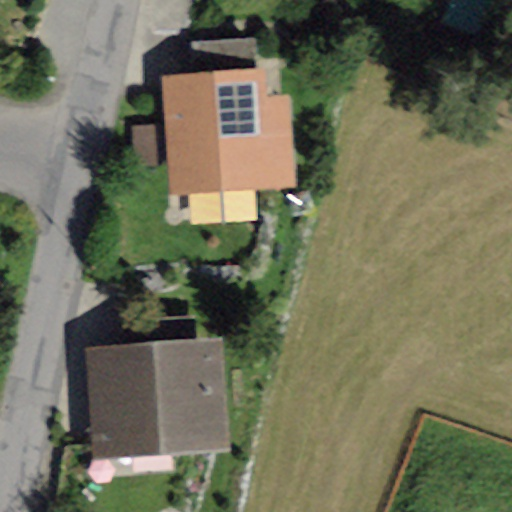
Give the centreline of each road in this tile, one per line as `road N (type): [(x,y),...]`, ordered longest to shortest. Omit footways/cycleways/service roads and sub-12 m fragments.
road 1 (residential): [(84,162),(10,511)]
road 2 (residential): [(117,0),(84,162)]
